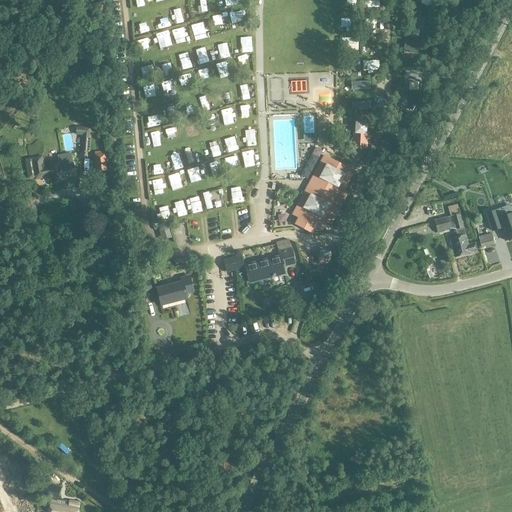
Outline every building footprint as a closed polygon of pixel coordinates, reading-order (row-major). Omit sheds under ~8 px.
[(208,13),(204,0),(200,0),(198,1),(202,14),(208,13)] [(359,0),(337,0),(338,17),(360,17),(359,0)] [(359,0),(360,17),(381,17),(381,12),(381,8),(382,5),(382,1),(382,0),(359,0)] [(393,2),(392,5),(457,27),(468,7),(456,0),(393,0),(393,2)] [(391,9),(391,11),(392,37),(448,49),(457,27),(392,5),(392,7),(391,9)] [(178,23),(174,12),(167,14),(170,25),(178,23)] [(213,26),(221,25),(219,14),(211,15),(213,26)] [(159,31),(170,28),(167,17),(157,19),(159,31)] [(360,17),(338,17),(339,38),(360,38),(360,17)] [(381,17),(360,17),(360,38),(361,46),(382,46),(381,17)] [(195,36),(204,34),(202,18),(193,20),(195,36)] [(180,27),(172,29),(175,43),(180,42),(185,59),(189,58),(180,27)] [(448,49),(392,37),(393,64),(439,69),(448,49)] [(360,38),(339,38),(339,59),(361,59),(361,46),(360,38)] [(382,46),(361,46),(361,59),(361,76),(383,76),(382,46)] [(361,59),(339,59),(340,71),(340,77),(361,76),(361,59)] [(439,69),(393,64),(393,91),(428,95),(439,69)] [(340,77),(340,115),(361,115),(361,76),(340,77)] [(361,76),(361,115),(381,115),(383,109),(383,103),(383,97),(383,76),(361,76)] [(145,88),(147,100),(156,99),(154,87),(145,88)] [(385,134),(376,152),(398,163),(428,95),(393,91),(393,97),(393,103),(393,110),(392,116),(390,122),(388,128),(385,134)] [(369,117),(355,116),(355,118),(353,144),(367,144),(368,134),(369,117)] [(183,125),(188,139),(199,135),(193,121),(183,125)] [(82,127),(80,152),(90,153),(92,128),(82,127)] [(154,133),(144,136),(149,152),(158,150),(154,133)] [(205,136),(195,139),(197,145),(207,142),(205,136)] [(244,160),(255,155),(252,149),(241,153),(244,160)] [(106,153),(93,154),(94,172),(108,171),(106,153)] [(31,158),(25,159),(28,180),(35,179),(35,180),(52,177),(53,182),(62,181),(61,179),(75,177),(73,164),(71,156),(71,154),(58,156),(58,158),(60,164),(56,165),(56,166),(44,168),(42,157),(31,159),(31,158)] [(180,169),(184,168),(180,155),(176,156),(180,169)] [(318,168),(293,215),(298,217),(294,225),(313,235),(317,227),(322,230),(347,184),(354,172),(325,156),(318,168)] [(159,165),(151,166),(152,179),(156,179),(156,171),(160,171),(159,165)] [(208,193),(203,194),(207,210),(213,208),(208,193)] [(502,228),(506,241),(511,238),(511,213),(503,217),(500,209),(487,214),(493,231),(502,228)] [(455,257),(470,253),(476,251),(474,244),(468,245),(465,235),(466,235),(460,214),(459,214),(458,211),(451,213),(452,216),(448,217),(434,221),(437,233),(451,230),(450,226),(454,225),(455,230),(458,230),(459,237),(450,239),(455,257)] [(487,222),(480,224),(483,233),(490,231),(487,222)] [(491,234),(479,237),(482,248),(494,244),(491,234)] [(276,243),(279,253),(291,250),(290,244),(289,240),(276,243)] [(280,257),(245,265),(250,283),(285,275),(283,267),(295,264),(291,250),(279,253),(280,257)] [(318,253),(319,264),(331,263),(330,252),(318,253)] [(226,260),(229,272),(245,268),(241,256),(226,260)] [(187,299),(186,294),(194,292),(190,277),(181,279),(182,282),(157,289),(161,305),(187,299)] [(144,298),(153,296),(151,287),(142,289),(144,298)] [(43,480),(40,490),(44,491),(42,495),(53,499),(53,498),(58,499),(62,487),(47,482),(43,480)] [(52,503),(49,511),(78,511),(80,503),(70,501),(69,506),(62,505),(63,500),(58,499),(53,498),(53,499),(52,503)]
